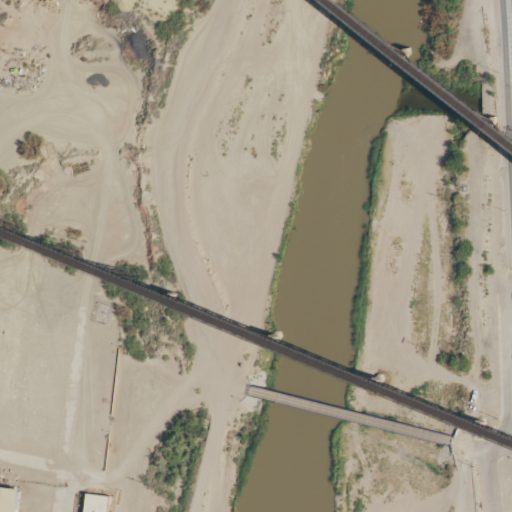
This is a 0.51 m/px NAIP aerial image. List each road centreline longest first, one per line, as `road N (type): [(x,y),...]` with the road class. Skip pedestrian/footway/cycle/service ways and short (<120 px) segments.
road 1 (residential): [(195,511),(217,403),(209,350),(169,231),(160,149),(221,0)]
road 2 (primary): [(502,0),(509,130)]
